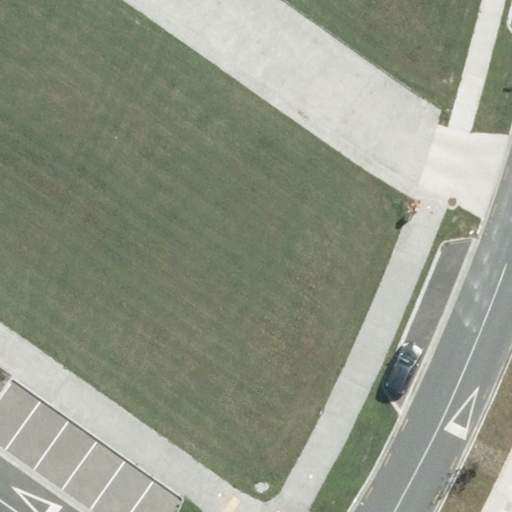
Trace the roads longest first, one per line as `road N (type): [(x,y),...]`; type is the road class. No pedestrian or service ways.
road 1 (residential): [(511,219),(243,0)]
road 2 (residential): [(511,270),(389,511)]
